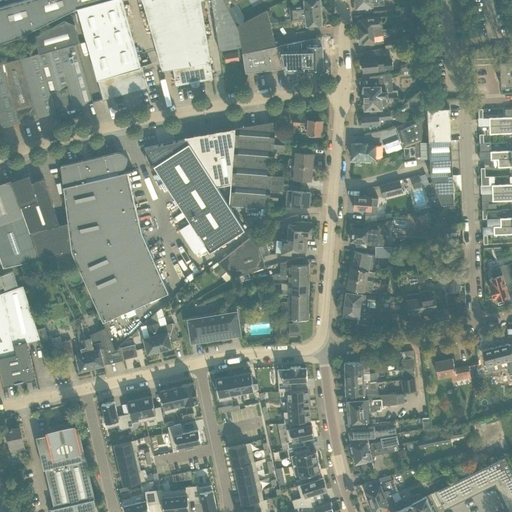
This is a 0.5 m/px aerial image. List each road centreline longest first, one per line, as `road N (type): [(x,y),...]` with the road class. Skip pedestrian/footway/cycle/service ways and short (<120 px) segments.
road 1 (unclassified): [(0,157),(171,114),(342,90)]
road 2 (residential): [(317,342),(342,90)]
road 3 (residential): [(317,342),(387,341),(511,315)]
road 4 (residential): [(352,511),(317,342)]
road 5 (residential): [(228,511),(198,362)]
road 6 (residential): [(84,388),(115,511)]
road 7 (unclassified): [(198,362),(317,342)]
